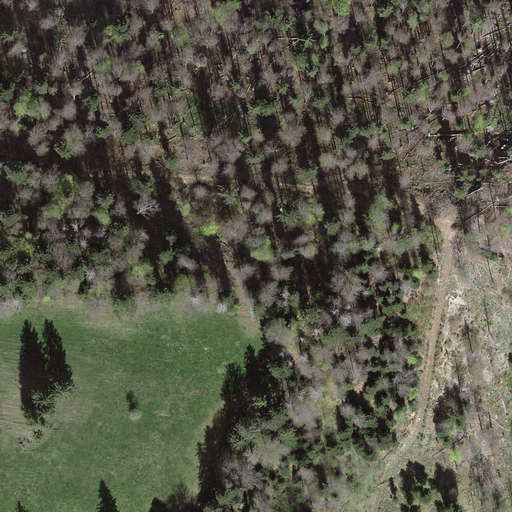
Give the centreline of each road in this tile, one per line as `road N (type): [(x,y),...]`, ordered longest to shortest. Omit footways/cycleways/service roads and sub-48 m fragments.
road 1 (track): [(0,155),(408,201),(441,219),(448,256),(420,428),(397,461),(381,511)]
road 2 (track): [(248,333),(238,283),(187,234),(38,162)]
